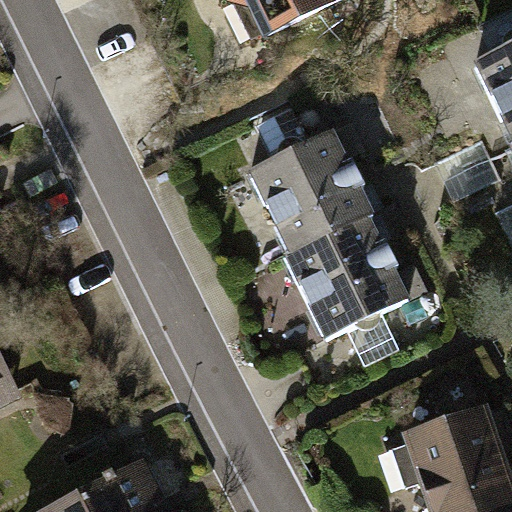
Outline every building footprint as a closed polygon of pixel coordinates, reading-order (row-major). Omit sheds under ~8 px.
[(223,0),(228,9),(257,18),(268,41),(353,0),(223,0)] [(511,63),(490,74),(511,119),(511,63)] [(297,269),(336,349),(422,307),(392,246),(383,227),(387,226),(374,200),(344,140),(261,181),(303,266),(297,269)] [(0,420),(35,403),(0,333),(0,420)] [(511,511),(511,438),(506,420),(411,451),(429,511),(511,511)] [(173,511),(137,451),(34,511),(173,511)]
